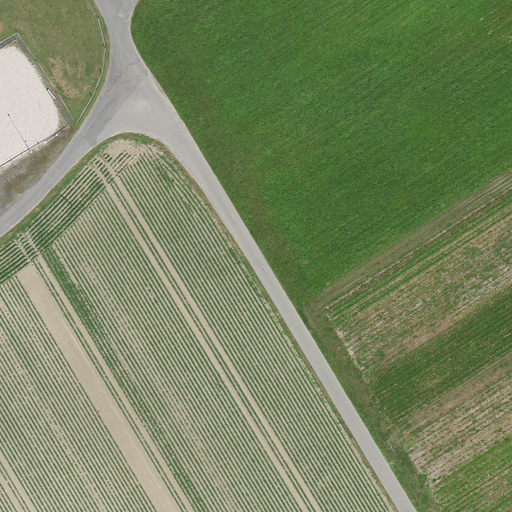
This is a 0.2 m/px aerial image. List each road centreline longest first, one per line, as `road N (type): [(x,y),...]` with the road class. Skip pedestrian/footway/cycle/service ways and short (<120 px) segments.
road 1 (track): [(402,511),(104,0)]
road 2 (unclassified): [(0,224),(147,85)]
